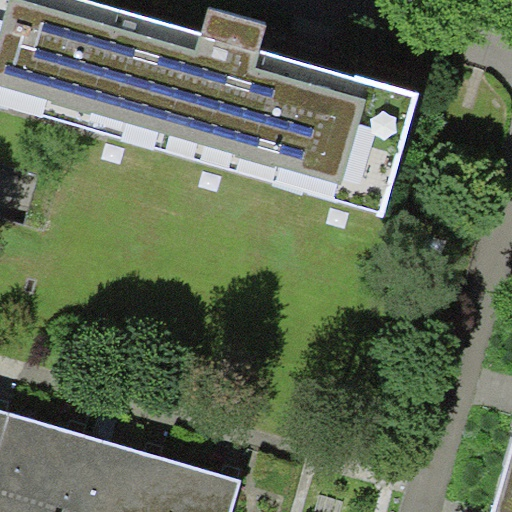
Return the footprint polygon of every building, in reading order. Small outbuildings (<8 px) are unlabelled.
[(206,7),(199,30),(94,0),(0,0),(0,103),(379,212),(414,92),(257,47),(264,24),(206,7)] [(0,455),(12,412),(0,408),(0,455)] [(68,511),(91,435),(12,412),(0,455),(0,511),(68,511)] [(152,511),(169,457),(91,435),(68,511),(152,511)] [(511,511),(511,451),(494,511),(511,511)] [(237,511),(247,480),(169,457),(152,511),(237,511)]
